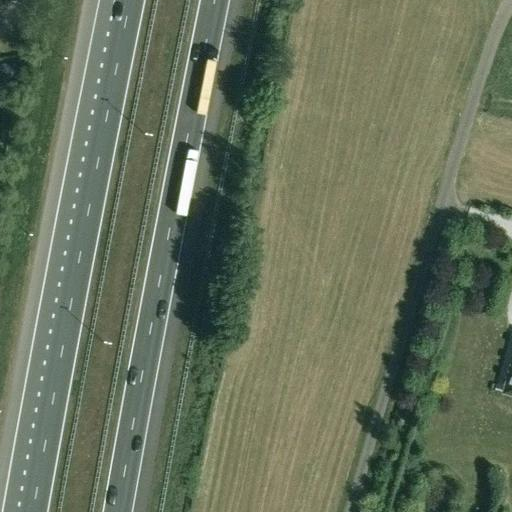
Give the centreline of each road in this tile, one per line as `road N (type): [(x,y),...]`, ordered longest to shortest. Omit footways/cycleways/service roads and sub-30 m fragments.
road 1 (unclassified): [(348,511),(488,52),(511,0)]
road 2 (motorway): [(119,511),(217,0)]
road 3 (motorway): [(122,0),(27,511)]
